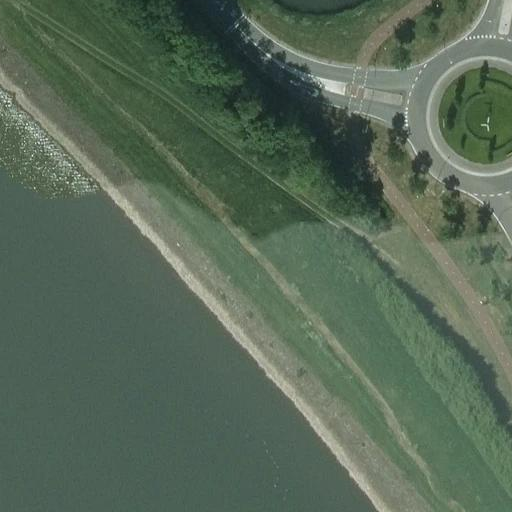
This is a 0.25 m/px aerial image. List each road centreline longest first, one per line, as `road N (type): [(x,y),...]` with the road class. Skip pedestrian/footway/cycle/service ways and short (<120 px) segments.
road 1 (unclassified): [(417,104),(276,64),(210,0)]
road 2 (tertiary): [(417,104),(421,144),(448,176),(488,187),(509,183)]
